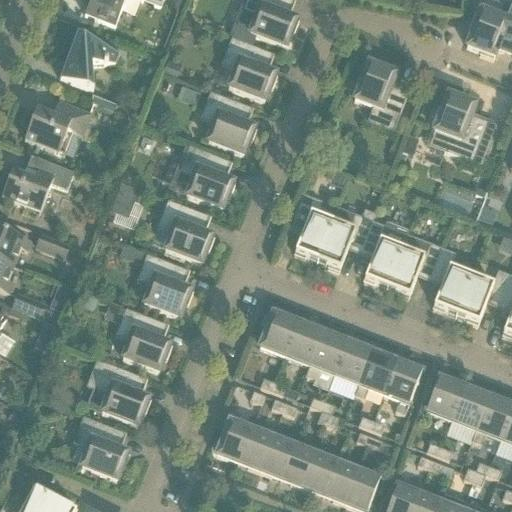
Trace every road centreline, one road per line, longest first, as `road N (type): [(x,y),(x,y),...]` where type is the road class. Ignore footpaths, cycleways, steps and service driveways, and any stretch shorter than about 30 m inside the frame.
road 1 (residential): [(423,43),(350,17),(322,34),(230,268)]
road 2 (residential): [(230,268),(511,380)]
road 3 (residential): [(230,268),(148,491),(153,511)]
road 4 (unknown): [(151,509),(32,464)]
